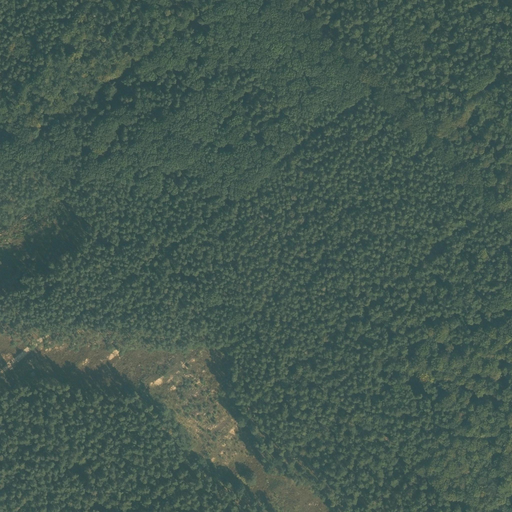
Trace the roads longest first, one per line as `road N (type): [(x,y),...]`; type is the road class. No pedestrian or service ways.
road 1 (track): [(476,511),(161,251),(378,80),(457,82),(479,64)]
road 2 (track): [(511,217),(341,41),(283,0)]
road 3 (track): [(251,400),(491,196)]
road 4 (track): [(216,0),(27,139)]
road 5 (track): [(511,369),(365,511)]
road 6 (track): [(27,139),(161,251)]
road 7 (track): [(428,130),(511,23)]
